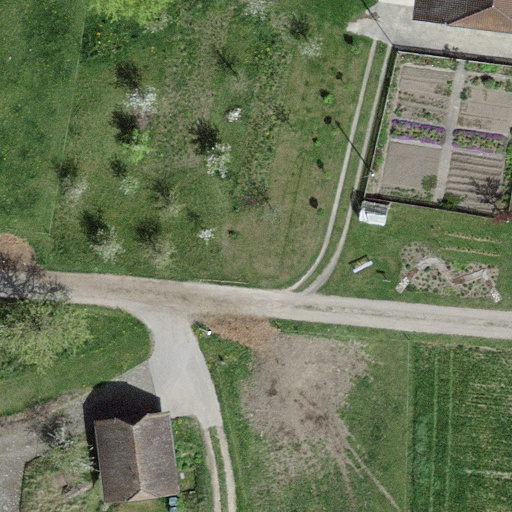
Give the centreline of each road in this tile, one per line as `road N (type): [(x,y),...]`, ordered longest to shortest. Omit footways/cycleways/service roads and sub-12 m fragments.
road 1 (track): [(0,288),(511,325)]
road 2 (track): [(225,511),(207,412),(156,298)]
